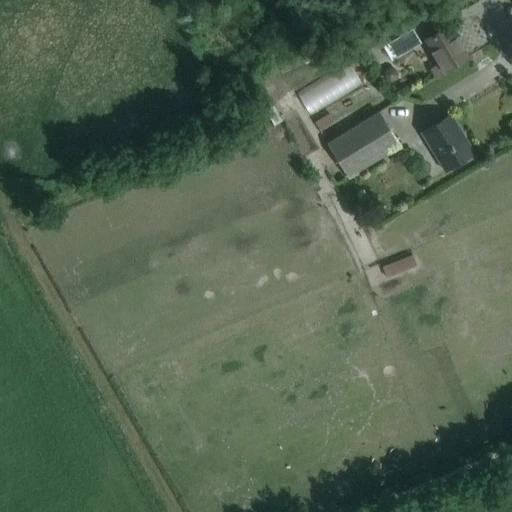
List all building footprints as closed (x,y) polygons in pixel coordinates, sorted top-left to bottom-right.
[(449,25),(432,35),(424,40),(438,63),(428,69),(433,78),(468,57),(449,25)] [(412,28),(382,46),(391,61),(421,43),(412,28)] [(317,89),(371,69),(364,49),(310,69),(317,89)] [(385,80),(391,82),(396,79),(397,73),(394,68),(389,67),(384,70),(383,75),(385,80)] [(377,112),(326,145),(347,178),(398,146),(377,112)] [(450,114),(433,125),(419,133),(443,172),(474,153),(450,114)]
